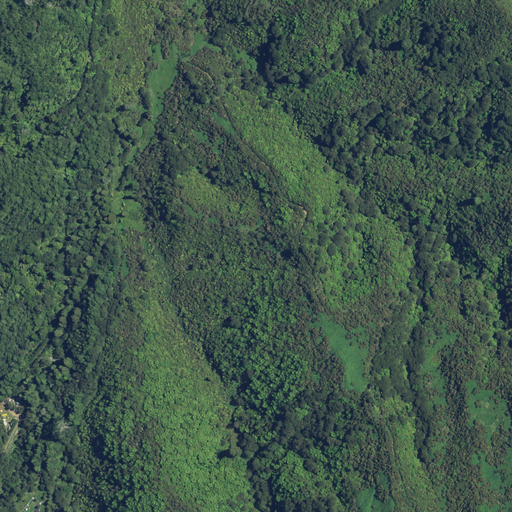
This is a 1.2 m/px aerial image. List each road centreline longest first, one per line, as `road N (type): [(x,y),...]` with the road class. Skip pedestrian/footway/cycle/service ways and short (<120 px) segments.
road 1 (track): [(412,511),(379,406),(330,324),(315,252),(290,217),(260,146),(180,39)]
road 2 (track): [(74,511),(72,422),(89,381),(89,324),(131,228),(145,140),(162,111),(157,94),(180,39)]
